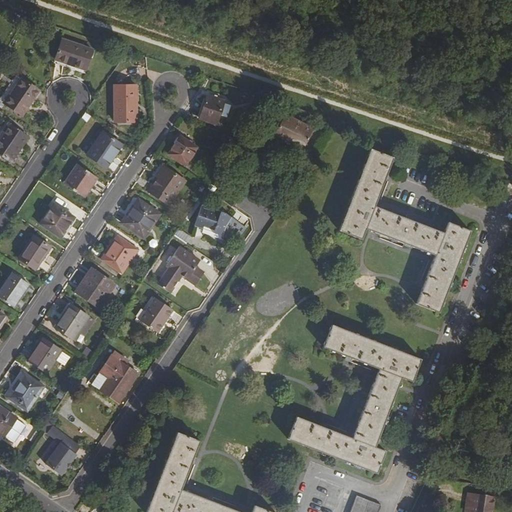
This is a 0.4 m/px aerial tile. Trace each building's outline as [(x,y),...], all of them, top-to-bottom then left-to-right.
[(88,70),(95,50),(63,40),(57,60),(88,70)] [(17,76),(0,101),(0,107),(2,109),(6,104),(22,115),(39,91),(17,76)] [(138,112),(138,86),(115,86),(115,123),(136,122),(136,112),(138,112)] [(207,96),(206,100),(200,120),(216,125),(223,101),(207,96)] [(200,120),(206,100),(202,99),(196,118),(200,120)] [(268,112),(274,116),(280,107),(274,102),(268,112)] [(313,129),(280,107),(274,116),(268,125),(289,140),(288,142),(299,149),(313,129)] [(10,126),(0,140),(0,154),(13,163),(29,139),(10,126)] [(105,133),(89,157),(108,170),(113,163),(124,146),(105,133)] [(181,138),(180,140),(178,138),(174,144),(176,146),(170,156),(185,166),(198,149),(181,138)] [(357,233),(361,224),(370,201),(389,153),(366,144),(333,224),(357,233)] [(86,199),(91,192),(88,190),(96,178),(79,166),(66,185),(86,199)] [(162,174),(151,192),(150,194),(168,206),(185,182),(164,167),(160,173),(162,174)] [(162,174),(160,173),(148,190),(151,192),(162,174)] [(99,180),(96,178),(88,190),(91,192),(99,180)] [(128,215),(123,224),(144,239),(159,215),(135,198),(125,213),(128,215)] [(361,224),(370,227),(379,204),(370,201),(361,224)] [(429,224),(379,204),(370,227),(420,246),(429,224)] [(65,233),(73,222),(75,219),(55,205),(40,226),(60,240),(65,233)] [(228,213),(203,205),(196,226),(223,235),(227,226),(232,217),(228,213)] [(223,235),(220,241),(231,248),(244,229),(232,217),(227,226),(223,235)] [(439,228),(430,250),(412,299),(433,308),(466,227),(443,218),(439,228)] [(76,224),(73,222),(65,233),(68,235),(76,224)] [(429,224),(420,246),(430,250),(439,228),(429,224)] [(192,237),(179,228),(175,235),(187,243),(192,237)] [(19,258),(36,269),(51,247),(34,236),(19,258)] [(142,252),(121,238),(105,262),(126,277),(142,252)] [(178,250),(169,265),(172,267),(163,279),(159,285),(171,293),(184,275),(197,284),(205,272),(197,267),(201,260),(180,246),(178,250)] [(55,250),(51,247),(36,269),(40,272),(55,250)] [(91,268),(80,285),(83,287),(94,270),(91,268)] [(83,287),(80,285),(75,293),(100,310),(112,292),(109,290),(113,283),(94,270),(83,287)] [(21,298),(28,289),(30,286),(12,274),(0,291),(0,296),(15,307),(21,298)] [(31,291),(28,289),(21,298),(24,300),(31,291)] [(174,311),(156,299),(141,321),(159,333),(174,311)] [(60,320),(71,305),(66,302),(56,317),(60,320)] [(79,331),(89,317),(71,305),(60,320),(55,328),(73,340),(79,331)] [(94,321),(89,317),(79,331),(85,335),(94,321)] [(373,367),(396,376),(407,380),(415,358),(327,323),(318,346),(373,367)] [(54,363),(60,354),(48,345),(46,349),(40,345),(33,356),(32,356),(28,361),(29,362),(28,363),(46,375),(54,363)] [(69,360),(60,354),(54,363),(63,370),(69,360)] [(112,356),(91,385),(118,404),(139,374),(112,356)] [(390,393),(396,376),(373,367),(367,384),(390,393)] [(26,376),(10,399),(30,413),(46,389),(26,376)] [(354,421),(377,429),(390,393),(367,384),(354,421)] [(2,407),(0,409),(0,429),(16,441),(26,424),(17,418),(2,407)] [(371,446),(348,437),(292,417),(284,439),(373,473),(382,450),(371,446)] [(354,421),(348,437),(371,446),(377,429),(354,421)] [(164,511),(165,510),(173,487),(191,439),(168,431),(138,511),(164,511)] [(42,461),(41,462),(58,474),(72,452),(56,441),(48,453),(46,452),(43,453),(40,457),(41,461),(42,461)] [(165,510),(170,511),(174,511),(183,491),(173,487),(165,510)] [(106,491),(101,499),(110,505),(115,497),(106,491)] [(231,511),(232,508),(183,491),(174,511),(231,511)] [(468,492),(466,504),(473,505),(472,511),(484,511),(487,495),(468,492)] [(353,497),(347,511),(376,511),(378,507),(353,497)] [(243,511),(270,511),(271,510),(248,501),(243,511)]
